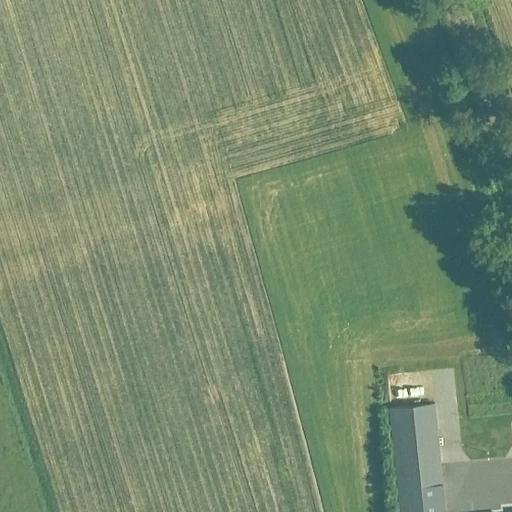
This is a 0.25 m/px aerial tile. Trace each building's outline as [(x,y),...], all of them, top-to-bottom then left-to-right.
[(454,164),(429,169),(433,189),(458,184),(454,164)] [(382,171),(389,189),(403,184),(397,166),(382,171)] [(414,214),(398,221),(411,250),(427,243),(414,214)] [(449,274),(408,286),(459,459),(500,447),(449,274)] [(445,511),(434,405),(390,409),(400,511),(445,511)]
